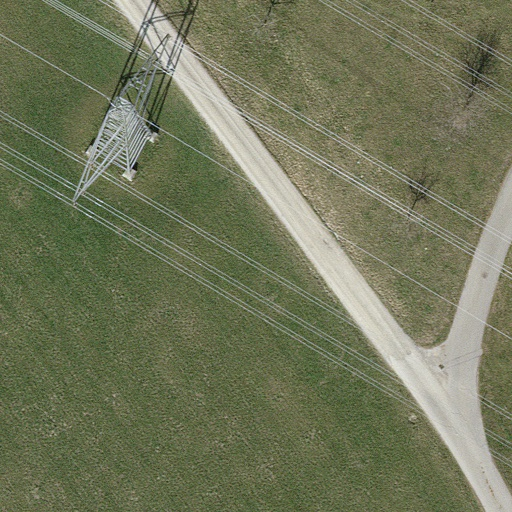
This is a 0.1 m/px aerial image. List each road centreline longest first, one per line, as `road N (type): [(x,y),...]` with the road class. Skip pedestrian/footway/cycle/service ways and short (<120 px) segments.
road 1 (track): [(131,0),(452,418)]
road 2 (track): [(511,203),(489,256),(452,418)]
